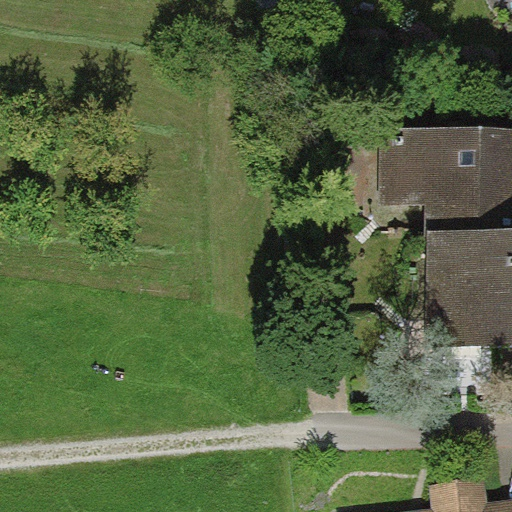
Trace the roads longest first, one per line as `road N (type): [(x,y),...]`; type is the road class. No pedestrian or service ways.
road 1 (track): [(0,458),(312,433)]
road 2 (residential): [(312,433),(511,434)]
